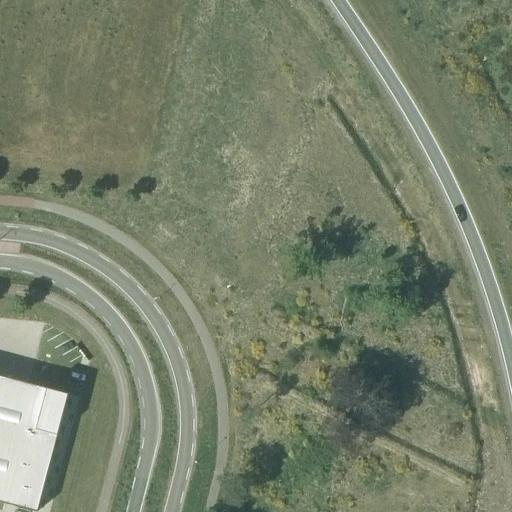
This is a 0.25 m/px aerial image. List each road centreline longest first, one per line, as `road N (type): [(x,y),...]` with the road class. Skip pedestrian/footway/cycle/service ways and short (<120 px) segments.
road 1 (trunk): [(334,0),(460,236),(511,388)]
road 2 (tertiary): [(171,511),(188,411),(179,368),(146,305),(75,250),(0,234)]
road 3 (tertiary): [(0,264),(62,279),(102,307),(124,336),(150,412),(133,511)]
